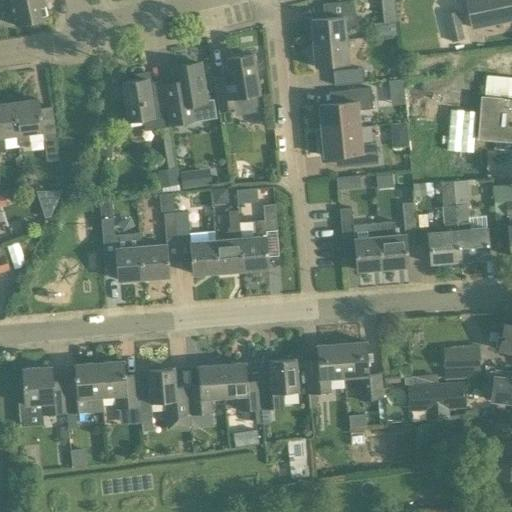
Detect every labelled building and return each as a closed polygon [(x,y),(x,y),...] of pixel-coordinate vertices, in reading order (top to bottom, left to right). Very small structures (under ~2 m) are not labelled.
[(43,0),(25,0),(10,3),(15,25),(47,19),(43,0)] [(381,0),(383,24),(397,22),(395,0),(381,0)] [(511,0),(465,0),(472,28),(511,19),(511,0)] [(344,25),(355,24),(353,1),(321,4),(323,18),(310,19),(313,43),(346,40),(344,25)] [(464,39),(457,11),(444,15),(450,42),(464,39)] [(315,67),(348,64),(346,40),(313,43),(315,67)] [(256,72),(266,71),(264,52),(254,53),(256,72)] [(233,98),(259,94),(252,54),(226,59),(229,74),(215,76),(220,110),(235,107),(233,98)] [(192,105),(206,102),(199,63),(172,68),(174,82),(163,84),(169,124),(194,120),(192,105)] [(334,85),(364,82),(363,69),(333,72),(334,85)] [(162,112),(166,112),(162,84),(151,86),(147,84),(146,73),(134,74),(135,81),(122,83),(129,121),(143,119),(145,131),(165,128),(162,112)] [(392,103),(403,102),(400,78),(389,79),(392,103)] [(346,90),(348,102),(319,105),(322,131),(359,127),(357,110),(373,109),(370,88),(346,90)] [(511,97),(480,94),(477,135),(511,139),(511,97)] [(38,99),(12,103),(18,146),(29,144),(27,133),(28,133),(42,131),(39,109),(38,99)] [(0,152),(5,152),(4,149),(18,147),(18,146),(12,103),(0,104),(0,152)] [(474,151),(475,109),(448,109),(447,150),(474,151)] [(390,123),(393,146),(408,144),(405,121),(390,123)] [(376,143),(361,144),(359,127),(322,131),(324,157),(353,154),(354,166),(378,164),(376,143)] [(252,132),(253,146),(275,145),(274,131),(252,132)] [(42,135),(46,162),(58,160),(54,133),(42,135)] [(209,167),(180,169),(181,186),(211,184),(209,167)] [(159,188),(178,185),(175,168),(156,171),(159,188)] [(336,177),(337,188),(347,187),(346,176),(336,177)] [(442,200),(443,206),(454,205),(452,181),(440,182),(442,200)] [(412,184),(412,186),(413,197),(426,196),(425,185),(424,183),(412,184)] [(511,184),(492,186),(495,216),(506,215),(506,216),(508,216),(509,227),(507,227),(510,257),(511,256),(511,184)] [(256,200),(256,186),(236,187),(236,201),(256,200)] [(56,213),(55,189),(39,189),(40,214),(56,213)] [(172,193),(159,194),(160,212),(173,211),(172,193)] [(416,228),(413,202),(401,203),(404,229),(416,228)] [(253,238),(240,239),(242,270),(268,268),(265,236),(265,231),(277,230),(275,204),(262,204),(264,220),(252,221),(253,238)] [(454,205),(459,261),(488,259),(485,228),(468,230),(466,204),(454,205)] [(459,261),(454,205),(443,206),(445,232),(428,233),(431,264),(459,261)] [(341,236),(354,235),(357,270),(382,268),(378,223),(353,225),(351,208),(339,209),(341,236)] [(228,240),(215,241),(218,272),(242,270),(240,239),(237,210),(227,211),(229,227),(227,227),(228,240)] [(178,238),(189,237),(189,233),(187,211),(176,212),(178,238)] [(178,238),(176,212),(163,213),(165,239),(178,238)] [(112,217),(100,218),(102,245),(104,269),(117,267),(118,280),(142,278),(140,247),(139,233),(113,235),(112,217)] [(394,236),(393,221),(378,223),(382,268),(407,266),(405,235),(394,236)] [(215,241),(190,243),(191,261),(193,275),(218,272),(215,241)] [(0,272),(9,270),(1,245),(0,245),(0,272)] [(166,245),(140,247),(142,278),(169,276),(167,263),(166,245)] [(511,327),(501,325),(497,351),(511,353),(511,327)] [(368,376),(365,341),(341,343),(344,378),(357,377),(359,401),(383,399),(380,375),(368,376)] [(331,393),(329,379),(344,378),(341,343),(315,345),(317,364),(305,365),(308,394),(309,408),(317,408),(315,394),(331,393)] [(479,346),(442,348),(444,380),(480,378),(479,346)] [(294,359),(269,361),(270,380),(258,381),(262,423),(270,423),(269,409),(284,408),(282,393),(297,392),(294,359)] [(123,360),(98,362),(101,397),(116,395),(117,409),(118,409),(137,407),(138,407),(136,385),(135,377),(135,374),(124,374),(123,360)] [(74,380),(63,381),(63,385),(65,413),(75,413),(89,411),(103,410),(102,404),(101,397),(98,362),(73,365),(73,369),(74,380)] [(246,382),(245,363),(221,365),(224,397),(236,396),(237,412),(254,410),(255,424),(262,423),(258,381),(246,382)] [(197,367),(198,385),(187,386),(190,424),(194,423),(196,419),(196,415),(212,414),(210,398),(224,397),(221,365),(197,367)] [(49,366),(21,369),(24,403),(24,404),(38,403),(39,403),(40,416),(42,416),(65,413),(63,385),(63,381),(51,382),(50,366),(49,366)] [(148,384),(136,385),(138,407),(137,407),(137,413),(140,413),(139,412),(150,411),(150,403),(164,402),(167,430),(190,428),(190,424),(187,386),(174,387),(173,368),(147,371),(148,384)] [(511,374),(487,372),(484,401),(511,403),(511,374)] [(398,376),(383,377),(384,384),(399,382),(398,376)] [(464,382),(406,385),(408,411),(425,410),(426,416),(448,415),(448,409),(465,408),(464,382)] [(76,429),(75,413),(65,413),(67,430),(76,429)] [(365,425),(364,413),(349,414),(350,426),(365,425)] [(511,477),(511,442),(504,442),(506,425),(481,423),(479,444),(494,446),(492,475),(511,477)] [(233,431),(234,442),(257,441),(256,429),(233,431)] [(351,445),(363,444),(362,434),(351,435),(351,445)] [(286,440),(290,479),(314,476),(310,438),(286,440)]
